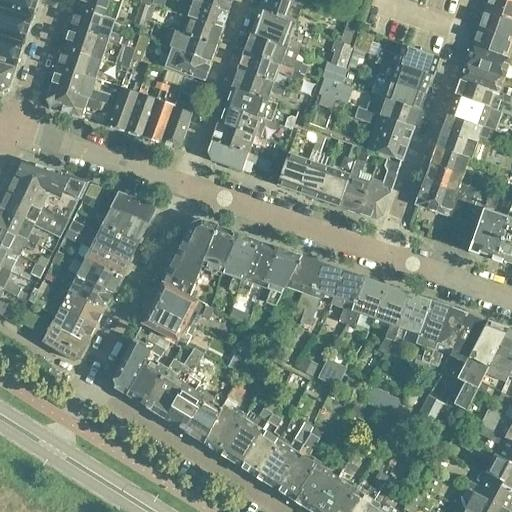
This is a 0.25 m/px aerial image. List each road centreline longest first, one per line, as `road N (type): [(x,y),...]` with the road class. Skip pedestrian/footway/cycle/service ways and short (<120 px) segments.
road 1 (residential): [(382,253),(473,0)]
road 2 (residential): [(88,385),(287,511)]
road 3 (residential): [(185,186),(88,385)]
road 4 (residential): [(382,253),(185,186)]
road 5 (residential): [(185,186),(249,0)]
road 6 (residential): [(185,186),(14,126)]
road 7 (residential): [(511,300),(382,253)]
road 8 (residential): [(14,126),(58,0)]
